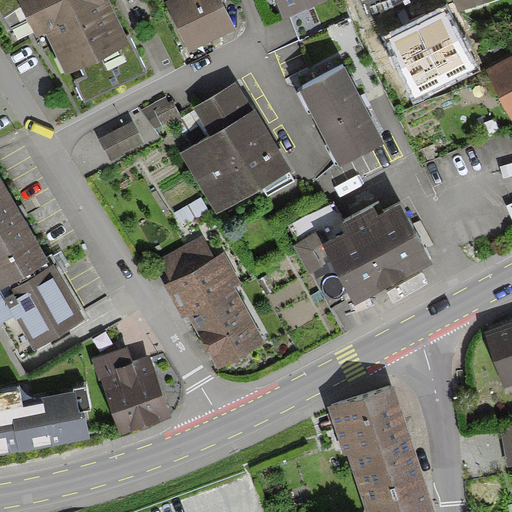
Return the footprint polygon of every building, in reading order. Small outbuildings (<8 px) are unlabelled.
[(0,0),(0,6),(14,26),(33,17),(37,26),(44,23),(65,67),(80,60),(87,74),(73,80),(83,101),(149,71),(115,0),(0,0)] [(169,0),(191,44),(235,23),(223,0),(169,0)] [(329,0),(275,0),(283,20),(330,1),(329,0)] [(491,0),(453,0),(458,12),(491,0)] [(444,14),(389,42),(396,58),(404,74),(415,95),(471,67),(444,14)] [(511,57),(487,71),(511,117),(511,57)] [(382,140),(343,65),(299,88),(339,163),(382,140)] [(291,159),(237,74),(194,102),(210,128),(179,148),(218,209),(261,181),(269,194),(295,177),(286,162),(291,159)] [(166,94),(143,107),(156,126),(162,122),(164,124),(183,115),(174,96),(169,99),(166,94)] [(132,117),(99,135),(111,156),(144,138),(132,117)] [(0,271),(3,276),(0,278),(0,316),(0,317),(17,307),(36,338),(80,311),(74,301),(21,213),(0,176),(0,271)] [(354,306),(432,264),(418,237),(399,202),(383,211),(379,202),(344,221),(332,199),(284,225),(293,240),(288,242),(311,283),(335,270),(354,306)] [(203,242),(166,261),(220,360),(256,340),(203,242)] [(511,325),(491,333),(508,381),(511,380),(511,325)] [(129,342),(92,354),(103,387),(106,385),(121,428),(171,411),(150,350),(134,355),(129,342)] [(0,447),(91,431),(87,405),(92,404),(88,377),(74,381),(74,384),(24,396),(21,380),(0,384),(0,447)] [(370,511),(401,511),(435,510),(424,478),(392,379),(329,399),(345,448),(349,447),(370,511)] [(511,421),(501,423),(508,463),(511,462),(511,421)]
